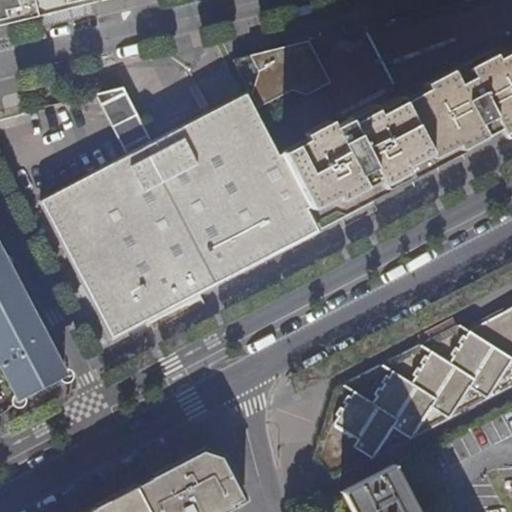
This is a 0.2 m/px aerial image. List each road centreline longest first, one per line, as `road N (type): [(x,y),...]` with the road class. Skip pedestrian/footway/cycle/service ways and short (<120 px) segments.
road 1 (secondary): [(511,236),(243,375)]
road 2 (residential): [(268,0),(0,67)]
road 3 (residential): [(0,199),(118,442)]
road 4 (secondary): [(243,375),(118,442)]
road 5 (residential): [(279,511),(243,375)]
road 6 (secondary): [(118,442),(0,503)]
